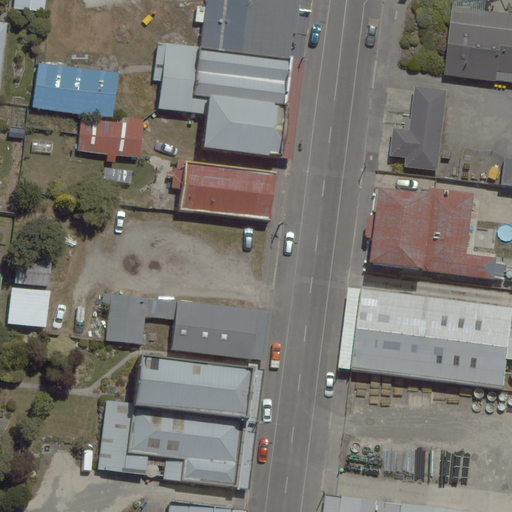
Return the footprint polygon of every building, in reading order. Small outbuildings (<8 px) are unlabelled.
[(47,0),(15,0),(15,8),(46,10),(47,0)] [(201,3),(288,15),(290,0),(200,0),(200,3),(201,3)] [(200,3),(191,71),(280,83),(288,15),(201,3),(200,3)] [(10,21),(0,19),(0,83),(3,84),(10,21)] [(511,39),(454,32),(446,97),(511,105),(511,39)] [(121,74),(37,65),(33,108),(116,117),(121,74)] [(201,115),(264,124),(274,125),(280,83),(191,71),(164,68),(156,131),(195,136),(198,115),(201,115)] [(451,109),(419,105),(407,190),(440,194),(451,109)] [(264,124),(201,115),(194,171),(257,179),(264,124)] [(142,126),(80,119),(77,150),(139,157),(142,126)] [(270,201),(182,189),(176,230),(264,242),(270,201)] [(475,226),(366,212),(356,286),(502,305),(505,283),(468,278),(475,226)] [(53,253),(20,248),(15,295),(38,297),(39,287),(50,288),(53,253)] [(511,335),(511,327),(354,306),(342,392),(502,413),(511,335)] [(150,319),(117,315),(111,357),(144,362),(150,319)] [(258,334),(171,322),(164,370),(252,381),(258,334)] [(239,392),(128,377),(122,424),(233,439),(239,392)] [(234,511),(244,446),(112,428),(103,495),(229,511),(234,511)]
